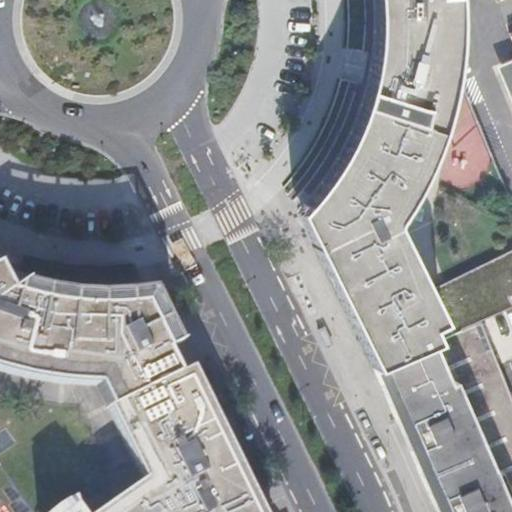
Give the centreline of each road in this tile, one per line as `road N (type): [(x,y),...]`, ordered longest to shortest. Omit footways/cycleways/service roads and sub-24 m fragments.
road 1 (tertiary): [(376,511),(174,95)]
road 2 (tertiary): [(131,121),(319,511)]
road 3 (tertiary): [(17,88),(70,123),(131,121)]
